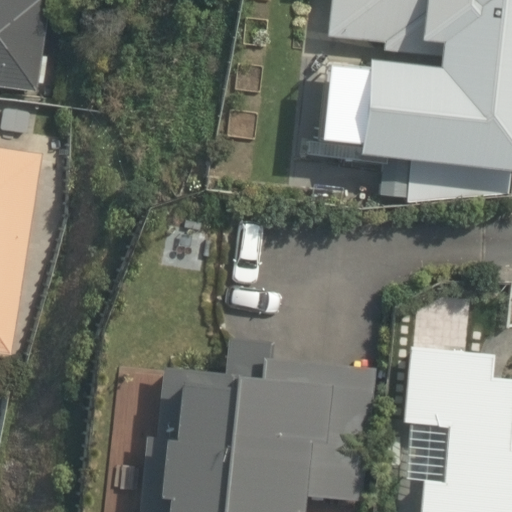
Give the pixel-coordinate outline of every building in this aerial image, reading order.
[(0,0),(0,99),(34,104),(48,0),(0,0)] [(511,0),(332,0),(330,43),(381,45),(381,57),(432,59),(427,171),(443,172),(442,199),(508,202),(510,175),(511,175),(511,0)] [(0,348),(12,350),(42,158),(0,151),(0,348)] [(448,486),(428,484),(424,511),(511,511),(511,375),(500,374),(502,349),(412,340),(403,428),(454,433),(448,486)] [(330,511),(368,511),(377,369),(268,362),(267,383),(160,377),(156,441),(145,440),(140,511),(307,511),(330,511)]
